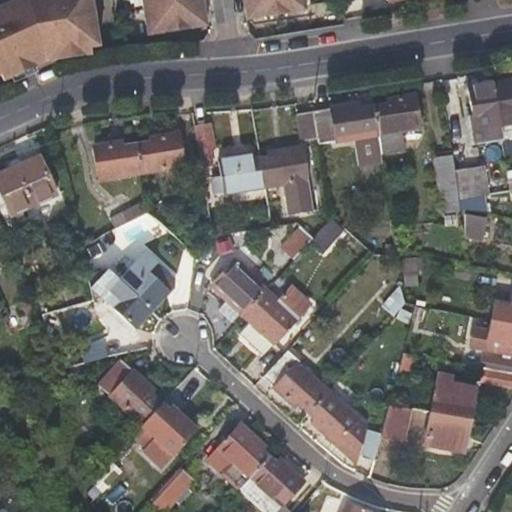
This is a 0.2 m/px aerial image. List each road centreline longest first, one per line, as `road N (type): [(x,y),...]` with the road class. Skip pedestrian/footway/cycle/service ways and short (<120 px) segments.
road 1 (residential): [(191,345),(340,477),(447,511)]
road 2 (residential): [(228,73),(511,29)]
road 3 (residential): [(0,116),(61,89),(157,73),(228,73)]
